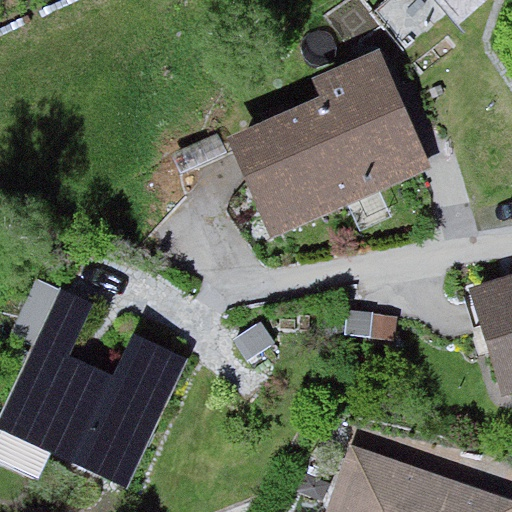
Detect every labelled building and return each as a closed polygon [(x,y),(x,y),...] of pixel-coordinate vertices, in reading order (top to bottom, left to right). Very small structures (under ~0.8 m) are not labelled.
[(501,0),(448,0),(471,26),(501,0)] [(326,107),(245,138),(286,241),(434,183),(385,56),(316,82),(326,107)] [(511,271),(467,285),(499,392),(511,388),(511,271)] [(110,316),(71,297),(3,435),(134,498),(196,372),(138,344),(120,380),(86,364),(110,316)] [(511,511),(511,499),(358,452),(339,511),(511,511)]
